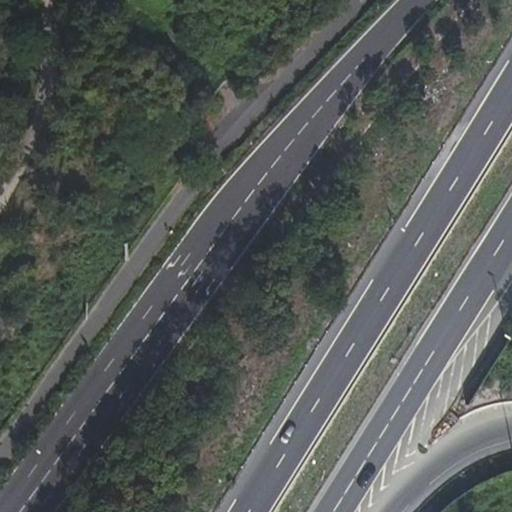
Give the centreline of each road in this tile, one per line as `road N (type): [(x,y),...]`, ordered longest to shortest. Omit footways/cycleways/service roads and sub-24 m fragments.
road 1 (motorway): [(420,0),(190,278),(24,511)]
road 2 (motorway): [(511,78),(242,511)]
road 3 (motorway): [(339,511),(511,234)]
road 4 (motorway): [(393,511),(440,461),(511,428)]
